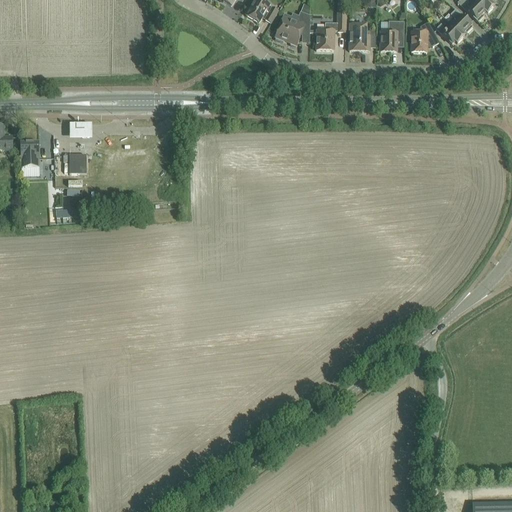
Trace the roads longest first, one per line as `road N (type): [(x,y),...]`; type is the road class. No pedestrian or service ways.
road 1 (tertiary): [(193,511),(422,340)]
road 2 (residential): [(255,49),(306,71),(439,73),(489,42),(511,40)]
road 3 (secondary): [(462,102),(203,102)]
road 4 (unclassified): [(431,511),(444,383),(422,340)]
road 5 (secondary): [(73,103),(157,109),(203,102)]
road 6 (secondary): [(203,102),(73,103)]
road 7 (tertiary): [(422,340),(511,257)]
